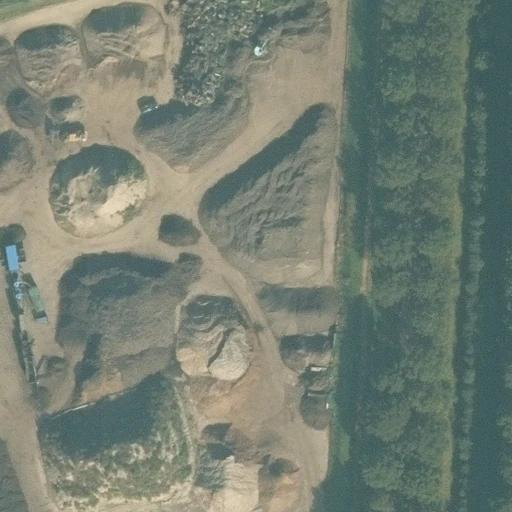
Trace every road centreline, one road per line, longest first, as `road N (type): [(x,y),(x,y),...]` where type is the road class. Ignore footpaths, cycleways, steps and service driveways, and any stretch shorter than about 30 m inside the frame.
road 1 (unclassified): [(402,511),(425,0)]
road 2 (track): [(501,511),(511,285)]
